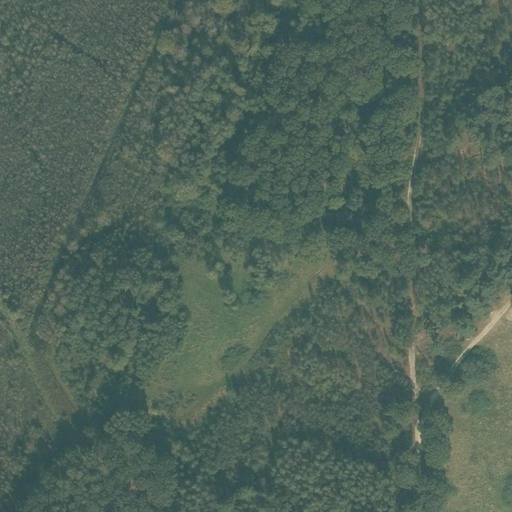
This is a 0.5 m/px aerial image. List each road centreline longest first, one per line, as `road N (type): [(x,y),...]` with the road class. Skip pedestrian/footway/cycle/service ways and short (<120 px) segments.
road 1 (track): [(420,0),(421,114),(407,218),(417,434)]
road 2 (track): [(112,511),(100,457),(57,422),(0,304)]
road 3 (track): [(417,434),(436,390),(511,300)]
